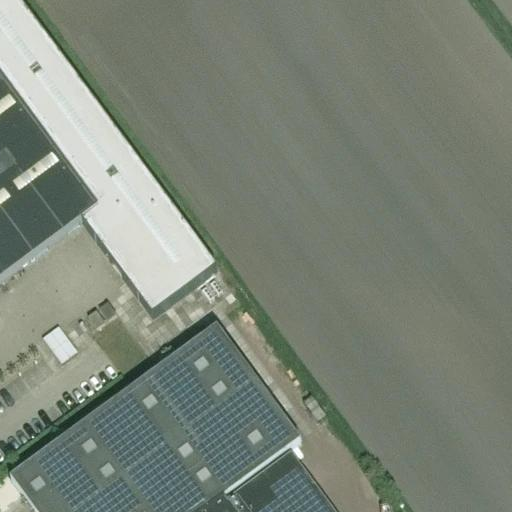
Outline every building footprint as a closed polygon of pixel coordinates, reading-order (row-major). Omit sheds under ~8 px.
[(0,0),(0,285),(82,225),(103,253),(103,252),(153,320),(217,273),(14,0),(0,0)] [(108,307),(100,312),(108,324),(116,318),(108,307)] [(104,326),(96,315),(88,321),(96,332),(104,326)] [(10,484),(19,497),(30,511),(217,511),(225,506),(223,503),(300,447),(217,333),(10,484)] [(329,511),(290,459),(225,506),(217,511),(329,511)]
